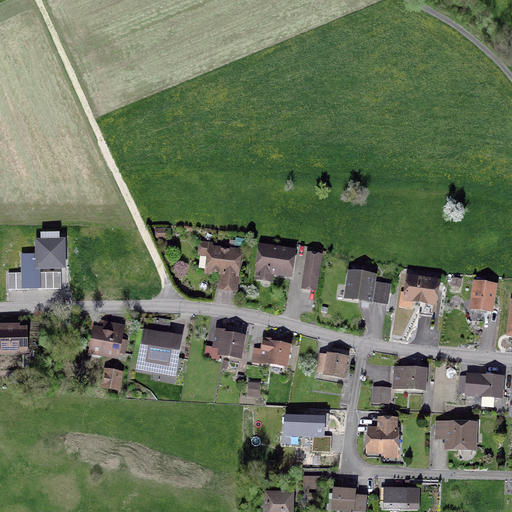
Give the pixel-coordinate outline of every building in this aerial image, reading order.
[(62,267),(62,242),(38,242),(38,255),(23,255),(23,267),(23,274),(9,274),(9,289),(60,289),(60,274),(40,274),(40,267),(62,267)] [(260,248),(257,271),(289,276),(292,253),(260,248)] [(220,289),(234,290),(238,253),(209,250),(207,272),(222,274),(220,289)] [(314,290),(319,257),(307,256),(302,288),(314,290)] [(349,274),(346,298),(369,302),(373,278),(349,274)] [(404,300),(420,302),(417,315),(432,318),(437,283),(407,278),(404,300)] [(482,323),(484,311),(490,312),(494,287),(474,284),(470,309),(468,321),(482,323)] [(388,288),(375,286),(373,302),(386,304),(388,288)] [(169,358),(173,339),(165,337),(169,321),(154,319),(150,337),(147,336),(146,343),(149,344),(147,353),(169,358)] [(121,330),(105,327),(105,324),(92,322),(91,328),(95,329),(90,352),(116,357),(117,353),(123,354),(125,342),(119,341),(121,330)] [(0,352),(24,352),(24,330),(16,330),(16,327),(0,327),(0,352)] [(218,355),(239,359),(242,339),(231,336),(231,333),(216,330),(212,349),(219,350),(218,355)] [(267,364),(285,367),(288,348),(274,345),(275,342),(263,340),(261,351),(254,349),(251,363),(259,365),(266,366),(267,364)] [(324,375),(342,378),(345,360),(327,356),(327,357),(319,355),(316,373),(324,374),(324,375)] [(393,388),(423,390),(424,372),(395,369),(393,388)] [(104,387),(115,389),(118,377),(106,375),(104,387)] [(499,398),(501,379),(467,377),(466,396),(499,398)] [(246,396),(256,398),(257,391),(252,391),(252,389),(247,388),(246,396)] [(387,399),(380,399),(381,389),(373,388),(372,403),(387,405),(387,399)] [(324,419),(285,418),(284,437),(323,439),(324,419)] [(367,453),(395,454),(396,431),(394,431),(395,420),(378,420),(378,431),(375,430),(374,434),(368,434),(367,453)] [(472,449),(473,449),(474,422),(463,422),(462,426),(447,425),(446,448),(459,449),(462,446),(472,447),(472,449)] [(303,488),(315,489),(318,480),(303,480),(303,488)] [(363,511),(364,499),(353,498),(354,493),(333,491),(331,510),(350,511),(349,511),(363,511)] [(383,509),(417,510),(418,494),(380,493),(380,503),(383,503),(383,509)] [(290,511),(291,494),(266,494),(265,511),(290,511)]
